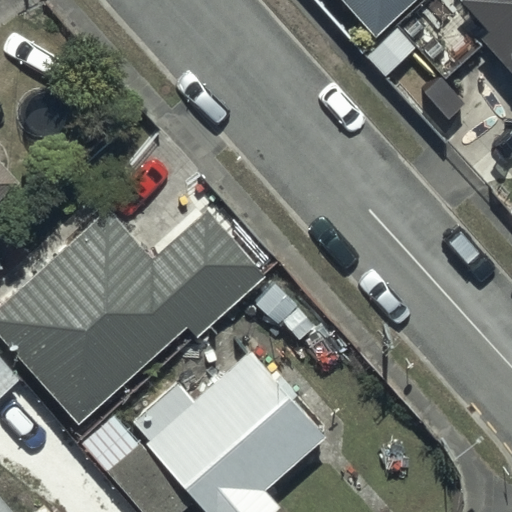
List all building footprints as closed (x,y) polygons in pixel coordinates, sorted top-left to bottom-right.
[(416,0),(346,0),(379,35),(416,0)] [(511,0),(461,0),(493,35),(484,44),(511,76),(511,0)] [(0,194),(15,180),(0,163),(0,194)] [(151,261),(104,210),(0,306),(0,336),(79,421),(185,323),(197,335),(261,275),(203,213),(151,261)] [(325,438),(248,353),(194,402),(176,382),(133,421),(148,437),(109,473),(143,511),(178,511),(186,505),(192,511),(272,511),(279,506),(266,492),(325,438)] [(0,396),(18,381),(0,360),(0,396)] [(10,511),(0,500),(0,511),(10,511)]
